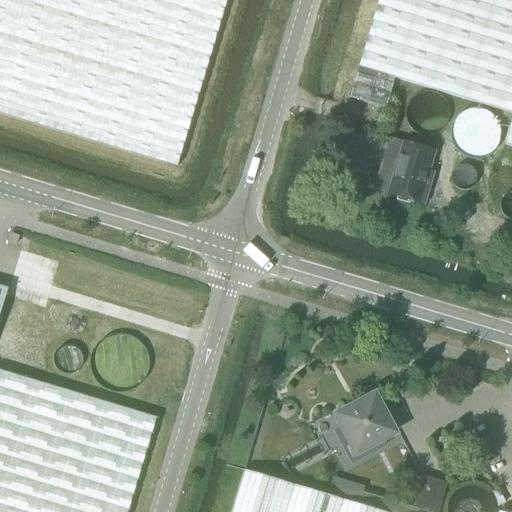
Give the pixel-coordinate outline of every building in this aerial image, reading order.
[(0,0),(0,116),(175,169),(225,0),(0,0)] [(502,144),(511,147),(511,0),(378,0),(349,98),(382,108),(391,78),(511,114),(502,144)] [(424,183),(434,151),(387,137),(371,189),(423,204),(429,185),(424,183)] [(0,370),(0,511),(127,511),(156,418),(0,370)] [(357,453),(393,433),(387,422),(391,420),(383,406),(380,407),(374,396),(337,416),(343,427),(340,429),(347,443),(351,441),(357,453)] [(498,511),(426,511),(362,493),(359,505),(244,471),(231,511),(498,511)]
